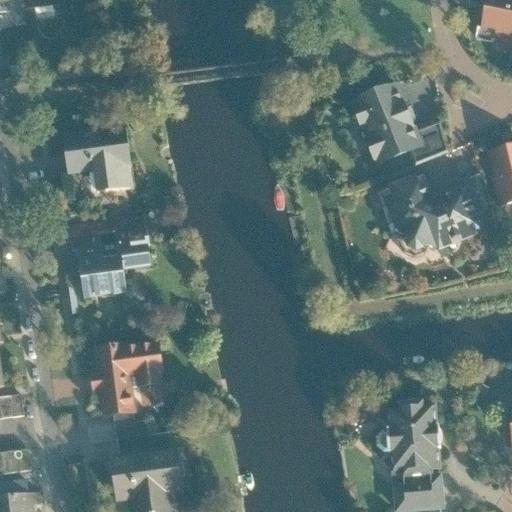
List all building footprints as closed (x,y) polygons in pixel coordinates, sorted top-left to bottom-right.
[(0,0),(0,12),(11,11),(12,17),(24,16),(23,9),(22,0),(0,0)] [(22,0),(23,9),(53,6),(54,11),(65,10),(63,0),(22,0)] [(511,0),(482,0),(477,29),(473,28),(472,36),(489,40),(499,42),(498,46),(511,48),(511,0)] [(396,85),(351,103),(376,163),(408,149),(415,165),(447,154),(439,122),(417,133),(396,85)] [(123,129),(62,136),(66,175),(90,172),(93,192),(131,188),(123,129)] [(511,147),(488,153),(494,177),(492,178),(499,205),(511,201),(511,147)] [(415,176),(379,192),(396,232),(405,236),(403,240),(406,248),(415,252),(423,249),(426,245),(439,251),(476,235),(472,224),(482,220),(479,212),(467,185),(438,196),(434,193),(430,183),(419,187),(415,176)] [(480,179),(467,185),(479,212),(487,209),(480,179)] [(152,269),(145,217),(73,227),(82,300),(124,294),(121,272),(152,269)] [(0,324),(0,323),(0,385),(9,384),(0,324)] [(127,345),(93,349),(96,376),(90,377),(92,395),(98,394),(102,419),(112,418),(133,415),(136,415),(131,380),(134,379),(136,390),(163,386),(158,347),(127,350),(127,345)] [(32,393),(0,398),(0,417),(34,412),(32,393)] [(438,406),(386,410),(393,511),(438,511),(446,511),(438,406)] [(112,418),(115,441),(151,436),(149,422),(134,425),(133,415),(112,418)] [(115,441),(117,459),(172,451),(169,434),(151,436),(115,441)] [(31,449),(0,453),(0,473),(34,469),(31,449)] [(117,459),(109,460),(116,506),(131,503),(131,511),(170,511),(168,498),(183,496),(176,451),(172,451),(117,459)] [(0,499),(0,511),(32,511),(32,507),(39,506),(38,495),(0,499)]
